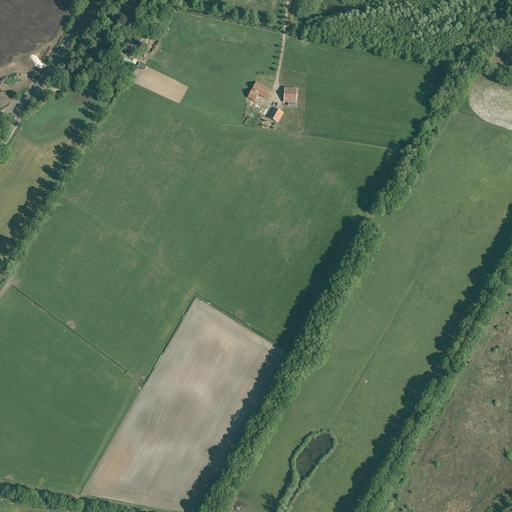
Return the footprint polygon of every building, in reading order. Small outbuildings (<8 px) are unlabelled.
[(134,10),(132,14),(132,13),(128,17),(129,18),(123,26),(130,31),(136,23),(133,20),(136,16),(135,16),(138,13),(138,12),(137,11),(136,10),(135,10),(134,10)] [(148,35),(144,33),(143,32),(135,41),(142,47),(143,46),(148,40),(150,37),(148,35)] [(131,60),(126,57),(121,55),(119,60),(128,65),(131,60)] [(267,99),(271,91),(256,83),(248,97),(255,101),(258,94),(267,99)] [(279,98),(283,98),(284,102),(296,100),(293,86),(281,88),(282,93),(279,93),(279,98)] [(277,122),(283,113),(274,107),(268,117),(277,122)]
